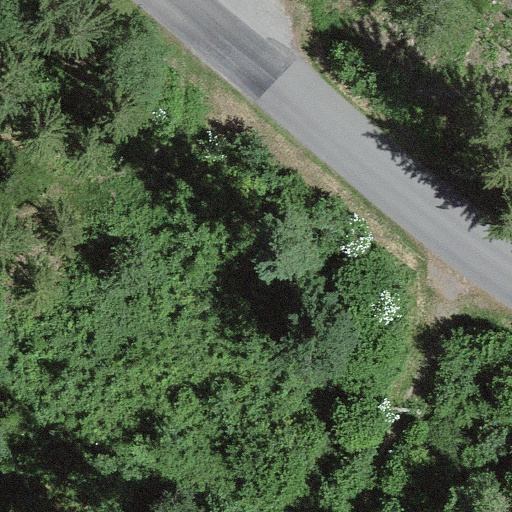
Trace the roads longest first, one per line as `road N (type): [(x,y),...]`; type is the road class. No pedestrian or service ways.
road 1 (unclassified): [(177,0),(511,265)]
road 2 (track): [(511,279),(373,511)]
